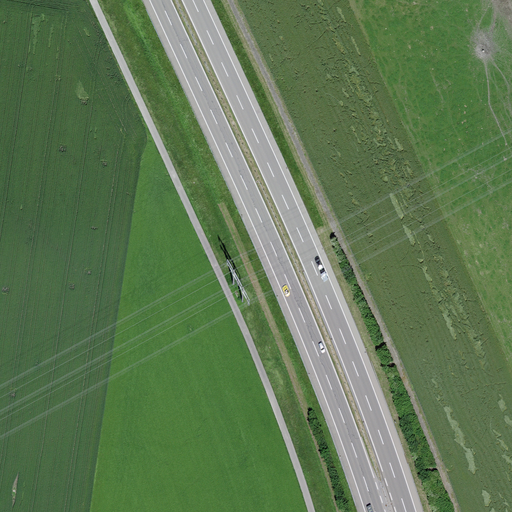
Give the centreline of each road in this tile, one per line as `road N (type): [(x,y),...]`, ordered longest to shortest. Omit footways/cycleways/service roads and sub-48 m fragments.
road 1 (track): [(316,511),(296,442),(94,0)]
road 2 (motorway): [(160,0),(277,256),(375,511)]
road 3 (motorway): [(406,511),(301,236),(193,0)]
